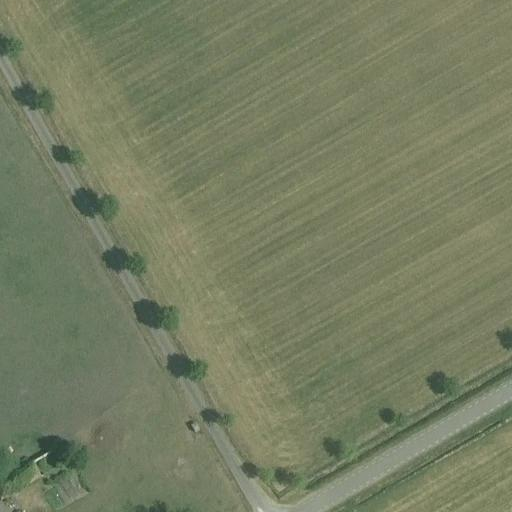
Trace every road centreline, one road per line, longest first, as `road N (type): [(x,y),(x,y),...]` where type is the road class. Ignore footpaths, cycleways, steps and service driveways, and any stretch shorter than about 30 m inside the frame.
road 1 (unclassified): [(262,511),(0,60)]
road 2 (tertiary): [(297,511),(511,386)]
